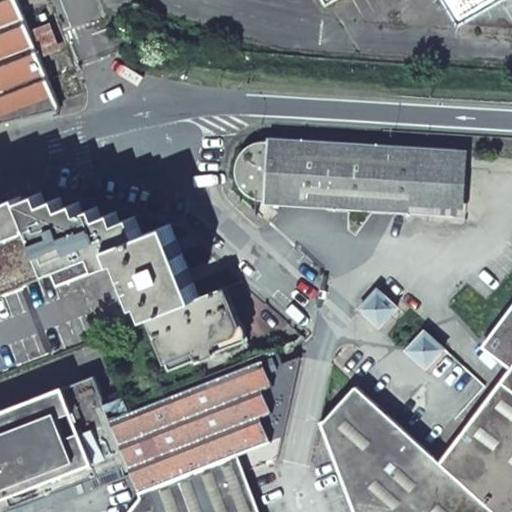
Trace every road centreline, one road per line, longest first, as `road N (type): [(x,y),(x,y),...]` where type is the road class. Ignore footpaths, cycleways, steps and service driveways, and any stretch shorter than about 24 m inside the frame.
road 1 (trunk): [(511,120),(255,106),(127,126)]
road 2 (residential): [(127,126),(366,352)]
road 3 (unknown): [(397,258),(464,250),(511,207)]
road 4 (tertiary): [(127,126),(0,154)]
